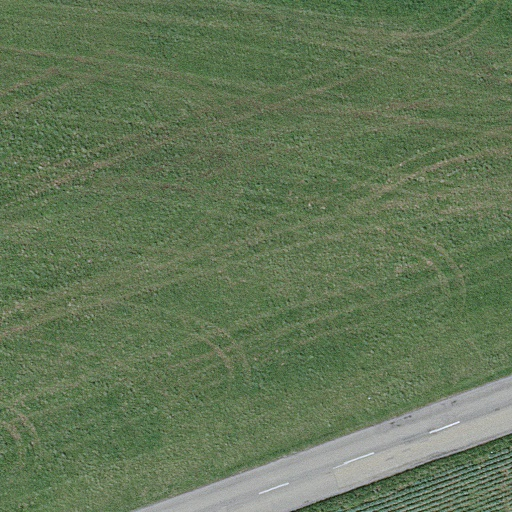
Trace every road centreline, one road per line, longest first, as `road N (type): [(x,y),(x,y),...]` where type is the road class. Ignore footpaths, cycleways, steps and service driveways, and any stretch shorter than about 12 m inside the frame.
road 1 (track): [(511,61),(130,0)]
road 2 (secondary): [(511,403),(213,511)]
